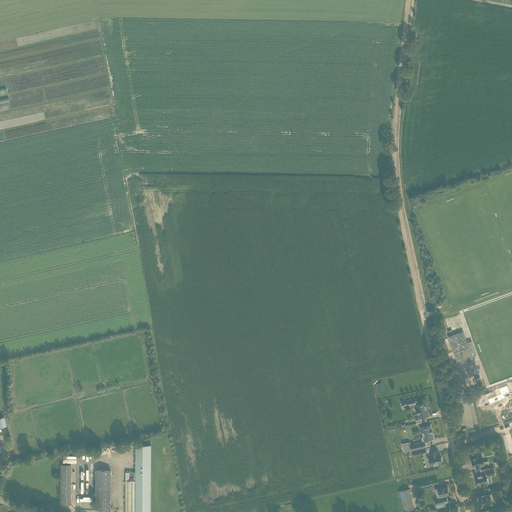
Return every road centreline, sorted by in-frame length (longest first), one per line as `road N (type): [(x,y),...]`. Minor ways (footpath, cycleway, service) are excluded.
road 1 (track): [(422,315),(396,164),(410,0)]
road 2 (unclassified): [(452,444),(422,315)]
